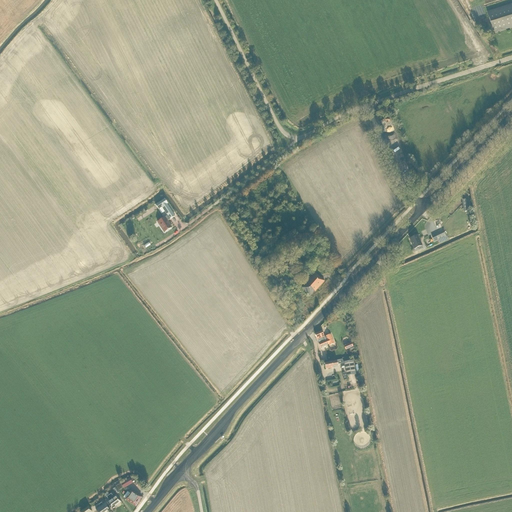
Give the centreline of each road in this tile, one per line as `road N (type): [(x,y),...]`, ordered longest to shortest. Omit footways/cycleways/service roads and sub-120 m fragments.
road 1 (primary): [(180,472),(511,114)]
road 2 (unclassified): [(290,139),(511,57)]
road 3 (unclassified): [(290,139),(215,0)]
